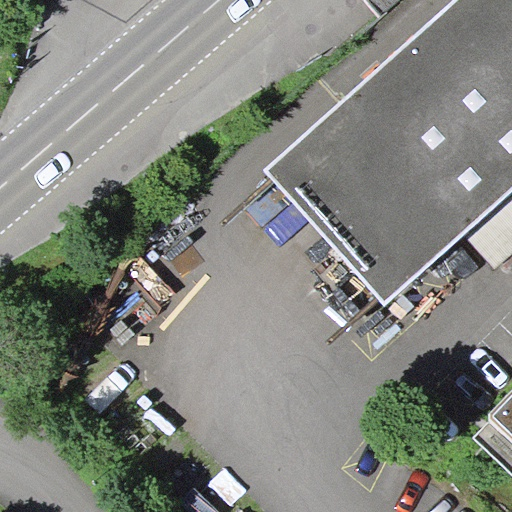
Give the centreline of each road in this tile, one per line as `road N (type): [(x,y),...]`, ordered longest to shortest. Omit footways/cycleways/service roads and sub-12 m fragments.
road 1 (residential): [(355,511),(227,355),(229,326),(244,300),(288,254)]
road 2 (primary): [(220,0),(0,189)]
